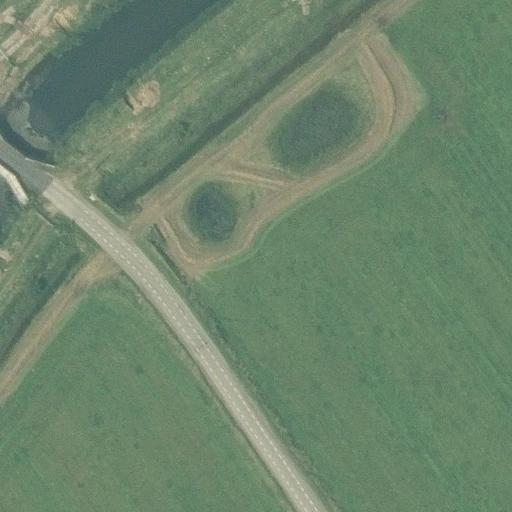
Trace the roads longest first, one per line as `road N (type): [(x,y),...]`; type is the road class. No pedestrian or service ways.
road 1 (unclassified): [(314,511),(159,288),(0,146)]
road 2 (track): [(0,280),(86,162),(287,0)]
